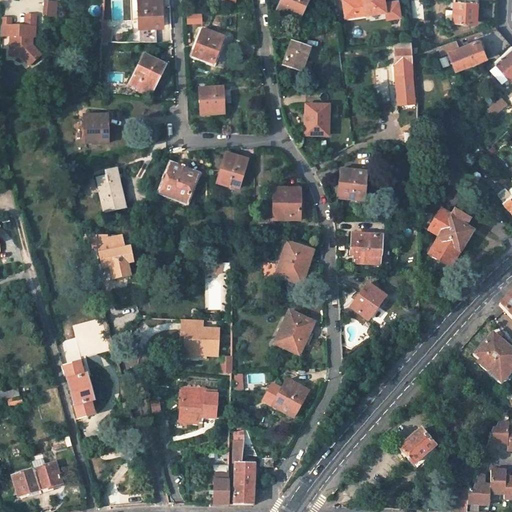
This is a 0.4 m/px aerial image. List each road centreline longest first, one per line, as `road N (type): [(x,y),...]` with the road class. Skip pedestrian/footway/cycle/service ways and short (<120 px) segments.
road 1 (unclassified): [(263,511),(336,370),(327,225),(303,166),(278,135)]
road 2 (primary): [(293,511),(511,267)]
road 3 (unclassified): [(278,135),(186,136),(176,0)]
road 4 (unclassified): [(278,135),(260,0)]
road 5 (residential): [(126,511),(256,511)]
